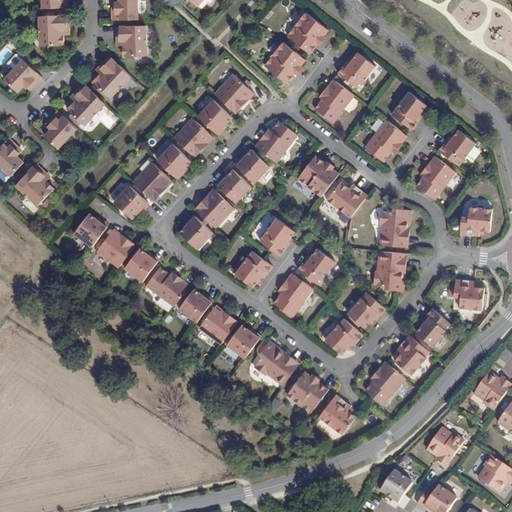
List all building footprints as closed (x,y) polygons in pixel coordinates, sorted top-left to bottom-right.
[(108,6),(109,19),(135,18),(133,0),(115,0),(115,1),(112,1),(112,6),(108,6)] [(290,34),(313,53),(322,42),(319,40),(323,34),(326,36),(332,29),(308,11),(290,34)] [(40,44),(70,42),(69,28),(66,28),(65,23),(62,23),(61,14),(39,15),(40,44)] [(120,45),(120,54),(130,54),(139,54),(142,54),(141,25),(114,26),(114,39),(116,39),(116,45),(120,45)] [(323,34),(319,40),(322,42),(323,43),(328,38),(326,36),(323,34)] [(300,63),(303,65),(308,59),(285,41),(267,64),(289,81),(298,70),(296,68),(300,63)] [(376,64),(359,51),(354,57),(349,63),(346,62),(339,71),(359,86),(376,64)] [(95,80),(111,95),(130,75),(109,56),(100,65),(103,67),(99,71),(101,73),(95,80)] [(26,88),(29,84),(31,87),(41,77),(22,59),(4,78),(17,91),(22,85),(26,88)] [(300,72),(304,66),(303,65),(300,63),(296,68),(298,70),(300,72)] [(256,91),(236,72),(217,93),(237,112),(243,106),(241,103),(244,100),(247,102),(256,91)] [(335,121),(356,94),(335,77),(323,92),(326,94),(322,99),(316,106),(335,121)] [(69,108),(86,124),(105,103),(84,83),(74,93),(76,95),(73,99),(75,101),(69,108)] [(394,112),(415,127),(422,118),(419,116),(424,110),(429,104),(410,90),(394,112)] [(234,116),(216,99),(200,115),(218,132),(228,122),(234,116)] [(45,135),(59,148),(77,128),(58,110),(48,121),(51,123),(47,127),(50,130),(45,135)] [(215,135),(195,116),(176,137),(196,155),(207,144),(204,142),(208,138),(210,140),(215,135)] [(405,140),(409,135),(388,119),(367,146),(387,161),(394,151),(397,148),(399,150),(406,141),(405,140)] [(261,138),(262,138),(257,146),(277,161),(299,133),(281,120),(274,128),(271,132),(267,130),(261,138)] [(230,124),(228,122),(218,132),(220,134),(230,124)] [(453,139),(450,136),(440,148),(461,164),(479,141),(461,127),(457,133),(453,139)] [(19,145),(9,136),(0,146),(0,163),(11,174),(24,160),(18,154),(21,151),(17,148),(19,145)] [(192,159),(174,142),(159,159),(177,176),(187,165),(192,159)] [(254,148),(248,155),(239,165),(257,182),(271,165),(254,148)] [(248,155),(246,153),(237,163),(239,165),(248,155)] [(426,167),(429,170),(426,173),(419,181),(438,196),(459,170),(438,153),(433,160),(433,159),(426,167)] [(299,177),(323,195),(340,172),(334,168),(331,171),(325,166),(328,163),(316,155),(299,177)] [(173,179),(152,160),(134,179),(155,199),(164,188),(162,186),(166,183),(167,185),(173,179)] [(325,166),(331,171),(334,168),(335,166),(329,161),(328,163),(325,166)] [(45,173),(35,163),(16,184),(37,204),(52,188),(45,181),(47,179),(43,175),(45,173)] [(189,167),(187,165),(177,176),(179,177),(189,167)] [(230,175),(220,185),(238,202),(253,186),(235,169),(230,175)] [(230,175),(228,173),(218,183),(220,185),(230,175)] [(115,200),(132,216),(139,209),(148,199),(130,183),(115,200)] [(327,199),(351,217),(368,196),(353,184),(350,188),(347,191),(344,188),(340,185),(327,199)] [(206,197),(196,208),(217,227),(236,206),(215,187),(210,193),(213,195),(209,199),(206,197)] [(141,211),(150,201),(148,199),(139,209),(141,211)] [(381,222),(379,242),(404,244),(404,231),(402,231),(402,227),(404,223),(408,223),(409,206),(394,204),(389,208),(379,207),(378,221),(381,222)] [(479,237),(480,233),(484,234),(490,235),(495,213),(472,207),(470,216),(464,215),(460,232),(479,237)] [(195,213),(185,224),(187,226),(196,215),(195,213)] [(89,214),(74,234),(93,248),(108,228),(96,219),(89,214)] [(200,248),(215,231),(196,215),(187,226),(182,231),(200,248)] [(110,226),(97,217),(96,219),(108,228),(110,226)] [(262,241),(283,257),(291,246),(288,244),(293,238),(297,232),(279,219),(262,241)] [(113,229),(97,252),(119,268),(137,244),(124,236),(122,239),(119,236),(120,234),(113,229)] [(291,246),(296,240),(293,238),(288,244),(291,246)] [(308,258),(306,256),(298,267),(304,272),(319,282),(337,259),(318,245),(313,252),(308,258)] [(140,248),(124,269),(143,282),(158,262),(147,253),(140,248)] [(388,289),(402,291),(404,273),(401,273),(399,271),(398,268),(398,264),(402,264),(403,252),(378,249),(377,270),(374,270),(373,284),(384,285),(388,289)] [(149,251),(147,253),(158,262),(160,259),(149,251)] [(264,276),(267,278),(275,267),(254,251),(237,273),(256,287),(260,281),(264,276)] [(404,273),(405,273),(407,252),(403,252),(402,264),(398,264),(398,268),(399,271),(401,273),(404,273)] [(159,270),(146,286),(174,307),(190,286),(183,282),(184,281),(176,275),(173,280),(168,277),(159,270)] [(278,296),(298,310),(315,288),(301,277),(294,272),(285,283),(288,284),(283,290),(278,296)] [(484,288),(479,288),(479,285),(479,282),(462,280),(460,297),(466,298),(464,308),(487,311),(489,289),(484,288)] [(193,289),(178,309),(196,323),(211,303),(200,295),(193,289)] [(375,314),(377,316),(386,307),(366,290),(348,312),(365,326),(370,319),(375,314)] [(213,301),(202,292),(200,295),(211,303),(213,301)] [(214,306),(197,328),(220,345),(237,323),(224,313),(222,317),(218,314),(221,311),(214,306)] [(418,331),(435,345),(454,324),(434,307),(426,316),(429,319),(423,325),(418,331)] [(354,342),(357,345),(366,335),(346,318),(327,340),(344,354),(349,348),(354,342)] [(241,325),(226,346),(244,359),(259,338),(248,330),(241,325)] [(261,336),(249,328),(248,330),(259,338),(261,336)] [(426,355),(430,350),(424,345),(411,334),(399,348),(401,351),(403,353),(400,356),(396,360),(414,374),(428,357),(426,355)] [(265,376),(267,374),(283,385),(297,366),(288,358),(285,360),(282,358),(281,354),(282,351),(281,350),(269,341),(260,353),(260,359),(253,366),(265,376)] [(297,366),(300,363),(282,351),(281,354),(282,358),(285,360),(288,358),(297,366)] [(369,391),(386,405),(409,379),(390,362),(384,369),(383,368),(377,375),(380,377),(377,382),(369,391)] [(311,411),(328,389),(317,381),(316,383),(310,379),(311,377),(304,372),(288,394),(311,411)] [(483,402),(482,403),(493,412),(511,385),(504,380),(501,384),(498,382),(499,380),(488,372),(473,394),(483,402)] [(350,405),(336,394),(319,416),(342,433),(355,417),(349,413),(346,410),(349,407),(350,405)] [(511,402),(499,421),(511,430),(511,402)] [(446,427),(427,453),(433,457),(436,453),(440,457),(439,459),(449,465),(464,444),(454,436),(455,434),(446,427)] [(431,459),(436,462),(439,459),(440,457),(436,453),(433,457),(431,459)] [(511,468),(492,455),(484,465),(487,467),(479,478),(501,492),(509,481),(507,479),(509,476),(511,477),(511,468)] [(412,486),(394,473),(385,485),(403,497),(412,486)] [(397,505),(403,497),(385,485),(380,492),(397,505)] [(433,494),(427,490),(417,504),(424,509),(428,511),(447,511),(458,498),(440,485),(433,494)] [(372,495),(366,503),(374,508),(380,500),(372,495)]
